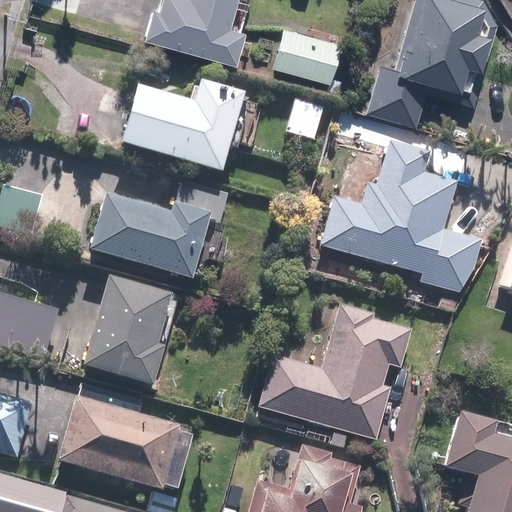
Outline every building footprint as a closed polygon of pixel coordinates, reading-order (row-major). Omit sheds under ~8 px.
[(155,4),(146,38),(239,62),(248,26),(244,25),(250,0),(164,0),(163,6),(155,4)] [(497,21),(486,0),(413,0),(398,68),(378,63),(366,114),(418,125),(425,92),(477,104),(497,21)] [(343,43),(284,28),(274,66),(333,82),(343,43)] [(142,86),(125,141),(223,170),(245,95),(206,83),(200,104),(142,86)] [(326,105),(295,97),(286,136),(316,144),(326,105)] [(337,197),(324,246),(425,274),(423,281),(460,292),(474,269),(482,242),(444,232),(457,183),(424,173),(430,153),(392,142),(380,186),(370,183),(364,205),(337,197)] [(111,195),(95,248),(194,277),(212,214),(178,204),(175,214),(111,195)] [(511,249),(501,284),(511,287),(511,249)] [(173,293),(112,276),(88,363),(156,382),(166,348),(159,346),(173,293)] [(0,293),(0,344),(45,357),(59,310),(0,293)] [(276,356),(262,406),(374,438),(389,388),(384,387),(390,364),(400,367),(410,331),(340,310),(323,369),(276,356)] [(0,451),(18,457),(34,403),(0,393),(0,451)] [(82,397),(63,459),(164,488),(182,426),(82,397)] [(497,423),(462,413),(447,466),(481,475),(471,511),(511,511),(511,438),(494,434),(497,423)] [(259,480),(250,511),(359,511),(361,507),(349,504),(359,466),(303,450),(292,489),(259,480)] [(125,511),(0,475),(0,511),(125,511)]
